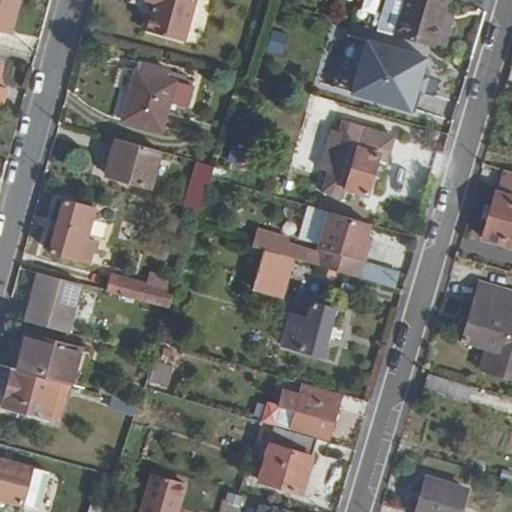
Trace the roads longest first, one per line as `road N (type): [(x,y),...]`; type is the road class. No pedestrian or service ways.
road 1 (residential): [(510,0),(361,511)]
road 2 (residential): [(0,266),(72,0)]
